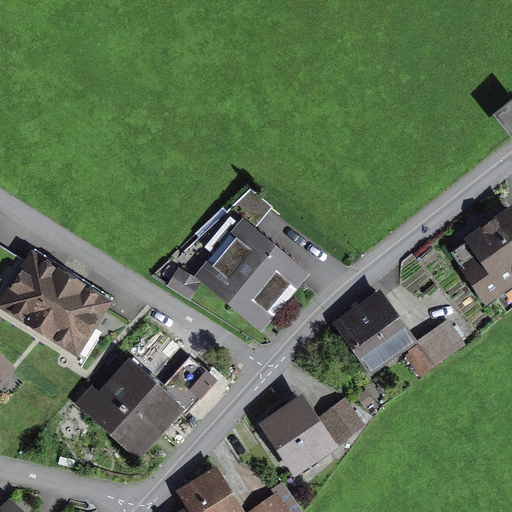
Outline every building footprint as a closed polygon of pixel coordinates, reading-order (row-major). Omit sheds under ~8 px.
[(511,101),(501,110),(511,124),(511,101)] [(456,254),(485,298),(511,280),(511,217),(456,254)] [(204,278),(262,324),(301,275),(244,229),(204,278)] [(0,297),(0,301),(74,356),(107,311),(31,255),(0,297)] [(346,335),(369,368),(416,336),(394,302),(346,335)] [(93,411),(142,454),(186,405),(136,362),(93,411)] [(0,380),(8,372),(0,363),(0,380)] [(302,391),(263,420),(300,468),(338,439),(302,391)] [(237,511),(216,472),(180,491),(191,511),(237,511)] [(5,511),(25,511),(15,502),(5,511)]
